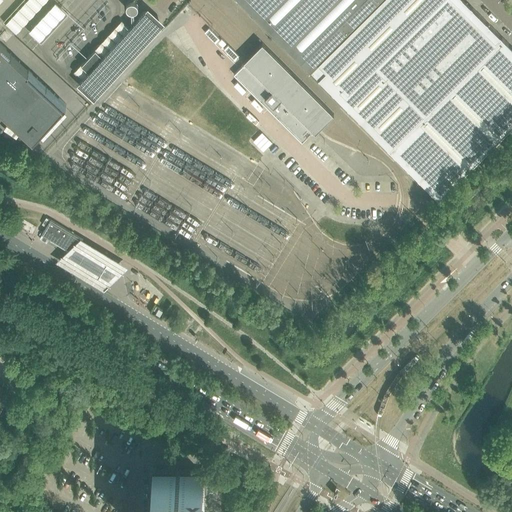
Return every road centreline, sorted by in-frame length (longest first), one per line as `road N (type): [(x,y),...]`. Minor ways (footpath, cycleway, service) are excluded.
road 1 (primary): [(316,427),(0,237)]
road 2 (primary): [(0,270),(307,456)]
road 3 (secondary): [(511,233),(316,427)]
road 4 (secondary): [(387,447),(511,279)]
road 5 (residential): [(135,511),(135,465),(211,459)]
